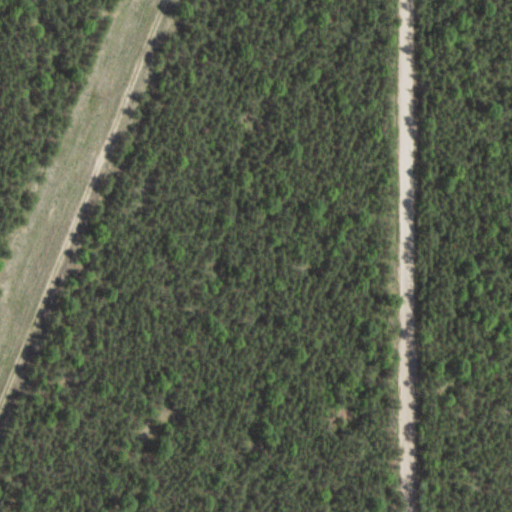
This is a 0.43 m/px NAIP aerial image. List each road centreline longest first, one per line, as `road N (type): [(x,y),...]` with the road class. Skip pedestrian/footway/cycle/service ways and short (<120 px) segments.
road 1 (residential): [(406,0),(412,511)]
road 2 (track): [(0,409),(162,0)]
